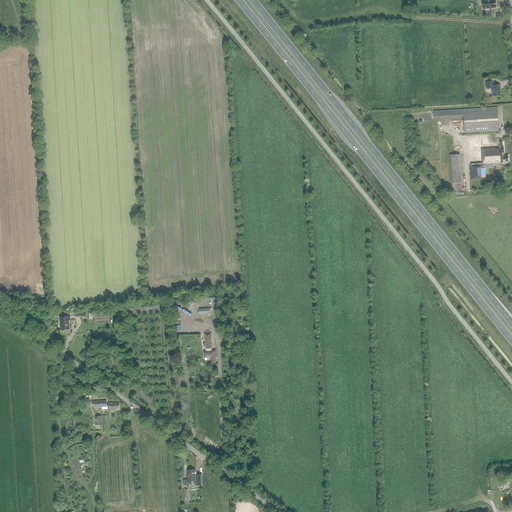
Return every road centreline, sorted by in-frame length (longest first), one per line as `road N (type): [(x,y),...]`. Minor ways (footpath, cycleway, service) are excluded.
road 1 (trunk): [(237,0),(511,341)]
road 2 (trunk): [(511,323),(252,0)]
road 3 (tertiary): [(278,511),(0,309)]
